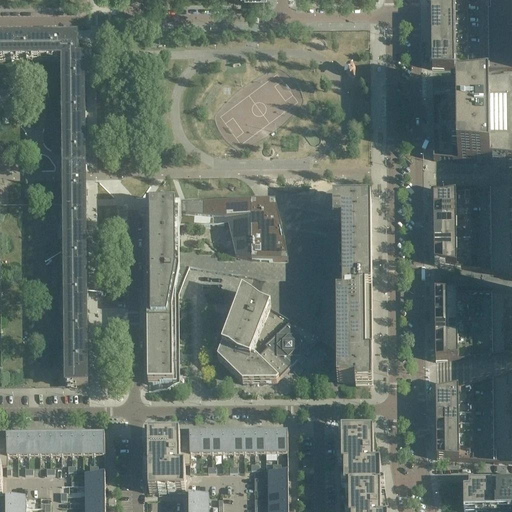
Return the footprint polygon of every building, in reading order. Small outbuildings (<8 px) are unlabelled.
[(511,0),(495,0),(487,1),(488,1),(488,14),(489,72),(489,92),(490,166),(490,190),(491,275),(491,295),(492,358),(492,379),(494,465),(511,466),(511,0)] [(468,72),(468,2),(443,4),(431,4),(432,33),(432,42),(432,55),(432,64),(432,71),(444,71),(468,72)] [(40,63),(40,41),(25,41),(25,40),(19,40),(19,41),(4,41),(4,63),(40,63)] [(77,62),(77,43),(77,40),(61,40),(55,40),(40,41),(40,63),(63,62),(63,63),(77,62)] [(86,83),(86,77),(85,77),(85,62),(77,62),(63,63),(64,99),(86,98),(85,83),(86,83)] [(511,90),(489,92),(433,98),(433,162),(490,166),(511,167),(511,90)] [(87,119),(87,113),(86,113),(86,98),(64,99),(64,134),(86,134),(86,119),(87,119)] [(87,186),(86,186),(87,181),(86,155),(87,155),(87,149),(86,149),(86,134),(64,134),(65,182),(65,193),(65,206),(65,207),(87,207),(86,190),(88,190),(87,186)] [(511,186),(490,190),(489,190),(489,191),(481,192),(481,191),(445,197),(434,199),(434,249),(434,265),(446,267),(491,275),(511,278),(511,186)] [(372,222),(371,203),(352,204),(351,204),(338,204),(334,204),(334,226),(338,226),(338,237),(339,277),(365,276),(372,276),(372,222)] [(179,300),(180,268),(180,261),(180,251),(180,228),(179,205),(169,205),(166,205),(147,206),(147,261),(149,387),(152,387),(178,386),(180,386),(180,376),(180,375),(180,365),(180,354),(180,353),(180,343),(180,342),(180,332),(180,331),(179,322),(179,321),(179,311),(179,310),(179,301),(179,300)] [(283,238),(279,220),(276,205),(257,205),(256,205),(253,205),(179,205),(180,228),(230,227),(236,260),(180,251),(180,261),(180,268),(179,300),(179,301),(190,269),(195,270),(265,282),(266,282),(266,271),(266,263),(289,263),(285,247),(283,238)] [(88,228),(88,222),(87,222),(87,207),(65,207),(65,243),(87,243),(87,228),(88,228)] [(366,285),(365,276),(339,277),(338,237),(329,238),(283,238),(266,238),(266,263),(266,271),(266,282),(265,282),(257,303),(270,311),(320,341),(339,353),(339,295),(339,285),(342,285),(366,285)] [(88,264),(88,258),(87,258),(87,243),(65,243),(66,279),(87,279),(87,264),(88,264)] [(89,300),(88,294),(87,294),(87,279),(66,279),(66,316),(88,315),(87,300),(89,300)] [(372,294),(372,288),(373,288),(373,287),(373,285),(373,284),(372,284),(366,285),(342,285),(342,294),(340,294),(341,353),(340,354),(339,354),(339,357),(339,358),(340,358),(373,358),(374,358),(374,357),(374,346),(374,345),(373,345),(372,345),(372,339),(373,339),(373,338),(374,338),(374,336),(374,335),(373,335),(372,335),(372,329),(373,329),(373,328),(374,328),(374,325),(373,325),(373,324),(372,324),(372,318),(373,318),(373,317),(373,315),(373,314),(372,314),(372,308),(373,308),(373,307),(373,305),(373,304),(372,304),(372,298),(373,298),(373,297),(373,295),(373,294),(372,294)] [(243,386),(253,386),(268,385),(268,369),(256,358),(252,357),(270,311),(257,303),(243,294),(234,318),(218,362),(227,370),(243,386)] [(472,360),(472,295),(447,294),(435,294),(435,302),(435,323),(436,345),(436,364),(447,362),(472,360)] [(320,341),(270,311),(252,357),(256,358),(268,369),(268,385),(276,385),(298,364),(303,364),(303,359),(320,341)] [(89,336),(89,330),(88,330),(88,315),(66,316),(67,352),(88,351),(88,336),(89,336)] [(89,372),(89,366),(88,366),(88,351),(67,352),(67,388),(89,388),(89,387),(88,387),(88,372),(89,372)] [(339,364),(339,365),(339,366),(340,366),(341,366),(342,385),(342,386),(343,386),(371,386),(372,386),(372,385),(372,366),(373,366),(374,366),(374,365),(374,364),(374,363),(373,363),(357,363),(356,363),(356,364),(356,373),(353,373),(353,364),(353,363),(352,363),(340,363),(339,363),(339,364)] [(473,437),(473,385),(447,392),(436,395),(437,461),(448,462),(474,464),(473,437)] [(378,468),(378,453),(374,453),(374,435),(344,436),(344,441),(342,441),(342,458),(342,463),(342,469),(345,469),(345,480),(345,485),(345,491),(350,491),(350,490),(379,490),(379,485),(381,485),(381,468),(378,468)] [(245,437),(245,457),(256,457),(256,437),(250,436),(245,437)] [(256,437),(256,457),(267,456),(267,436),(256,437)] [(267,436),(267,456),(278,456),(277,436),(267,436)] [(277,436),(278,456),(279,456),(289,456),(288,436),(279,436),(277,436)] [(149,438),(150,496),(186,495),(186,470),(181,470),(181,437),(175,437),(170,437),(154,437),(149,438)] [(191,437),(191,457),(202,457),(202,437),(191,437)] [(202,437),(202,457),(213,457),(213,437),(211,437),(206,437),(202,437)] [(213,437),(213,457),(224,457),(223,437),(213,437)] [(223,437),(224,457),(234,457),(234,437),(227,437),(223,437)] [(234,437),(234,457),(245,457),(245,437),(234,437)] [(51,439),(51,459),(62,458),(62,438),(51,439)] [(62,458),(73,458),(73,438),(62,438),(62,458)] [(73,438),(73,458),(84,458),(83,438),(73,438)] [(84,458),(94,458),(94,438),(83,438),(84,458)] [(94,438),(94,458),(105,458),(105,438),(94,438)] [(8,439),(8,459),(19,459),(19,439),(8,439)] [(19,439),(19,459),(30,459),(29,439),(19,439)] [(29,439),(30,459),(40,459),(40,439),(29,439)] [(40,439),(40,459),(51,459),(51,439),(40,439)] [(269,475),(269,487),(289,486),(289,475),(269,475)] [(86,477),(86,489),(106,488),(106,477),(86,477)] [(269,487),(269,497),(289,497),(289,486),(269,487)] [(511,511),(511,486),(469,487),(469,493),(464,493),(463,511),(511,511)] [(86,489),(86,499),(106,499),(106,488),(86,489)] [(385,511),(386,507),(381,507),(381,490),(379,490),(350,490),(350,491),(350,496),(350,505),(349,511),(385,511)] [(269,508),(289,508),(289,497),(269,497),(269,508)] [(190,498),(190,509),(210,509),(210,498),(190,498)] [(7,500),(7,511),(27,511),(27,499),(7,500)] [(86,510),(106,510),(106,499),(86,499),(86,510)] [(212,511),(224,511),(224,501),(212,501),(212,511)]
